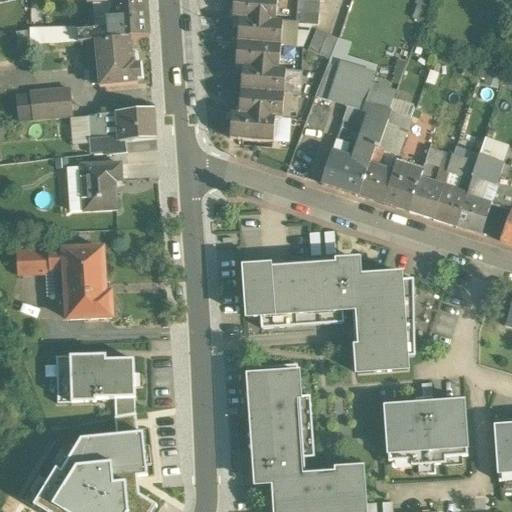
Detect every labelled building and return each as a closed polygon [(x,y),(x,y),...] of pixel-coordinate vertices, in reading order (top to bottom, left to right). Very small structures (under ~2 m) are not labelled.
[(146,0),(120,0),(111,1),(113,32),(114,41),(130,39),(149,38),(146,0)] [(235,0),(233,20),(240,20),(236,68),(243,69),(239,116),(233,115),(231,140),(273,144),(275,120),(282,121),(286,72),(279,72),(283,24),(276,23),(278,0),(235,0)] [(325,0),(302,0),(303,2),(298,2),(296,26),(319,28),(321,3),(325,4),(325,0)] [(113,32),(78,35),(79,44),(95,42),(114,41),(113,32)] [(309,53),(330,62),(339,40),(317,32),(309,53)] [(133,63),(130,39),(114,41),(95,42),(100,90),(137,86),(137,81),(142,81),(140,67),(135,67),(135,63),(133,63)] [(340,70),(328,66),(315,98),(348,109),(370,116),(387,122),(394,103),(396,95),(373,86),(376,76),(342,65),(340,70)] [(68,91),(32,95),(35,124),(71,120),(68,91)] [(414,110),(394,103),(387,122),(389,123),(388,127),(406,133),(414,110)] [(370,116),(348,109),(343,122),(365,129),(370,116)] [(154,111),(117,115),(119,144),(119,145),(126,144),(156,141),(154,111)] [(117,115),(101,117),(104,145),(119,144),(117,115)] [(365,129),(353,165),(368,170),(369,170),(370,169),(376,151),(379,152),(388,127),(389,123),(387,122),(370,116),(365,129)] [(101,117),(88,118),(91,157),(103,155),(105,155),(104,145),(101,117)] [(406,133),(388,127),(379,152),(384,153),(400,157),(406,140),(404,139),(406,133)] [(119,144),(104,145),(105,155),(103,155),(103,157),(127,155),(126,144),(119,145),(119,144)] [(349,148),(336,144),(331,158),(344,162),(349,148)] [(444,149),(431,145),(426,164),(431,165),(438,167),(444,149)] [(379,152),(376,151),(370,169),(376,171),(378,165),(379,165),(384,153),(379,152)] [(479,158),(462,153),(459,161),(476,166),(479,158)] [(504,165),(479,156),(479,158),(476,166),(478,167),(501,174),(504,165)] [(448,157),(439,183),(446,186),(450,172),(454,159),(448,157)] [(344,162),(331,158),(322,185),(359,197),(368,170),(353,165),(344,162)] [(459,161),(454,159),(450,172),(463,176),(474,179),(478,167),(476,166),(459,161)] [(431,165),(426,164),(423,173),(420,184),(427,186),(432,169),(431,165)] [(497,186),(491,206),(498,208),(500,200),(501,200),(510,172),(510,168),(504,166),(504,165),(501,174),(497,186)] [(423,173),(397,166),(394,177),(384,205),(412,214),(420,184),(423,173)] [(119,167),(80,169),(83,214),(115,212),(113,184),(120,183),(119,167)] [(501,174),(478,167),(474,179),(483,182),(497,186),(501,174)] [(376,171),(370,169),(369,170),(368,170),(359,197),(384,205),(394,177),(376,171)] [(511,172),(510,172),(501,200),(500,200),(498,208),(511,213),(511,211),(511,172)] [(474,179),(463,176),(458,190),(459,190),(469,193),(474,179)] [(483,182),(474,179),(469,193),(467,199),(477,202),(483,182)] [(427,186),(420,184),(412,214),(435,221),(444,191),(427,186)] [(469,193),(459,190),(457,195),(467,199),(469,193)] [(457,195),(444,191),(435,221),(458,229),(467,199),(457,195)] [(477,202),(467,199),(458,229),(481,237),(491,206),(477,202)] [(511,214),(500,243),(511,246),(511,214)] [(104,251),(50,253),(51,273),(57,273),(58,299),(68,298),(69,322),(113,320),(111,295),(106,295),(104,251)] [(50,253),(18,255),(19,277),(51,276),(51,273),(50,253)] [(336,264),(244,270),(247,320),(261,319),(261,331),(343,326),(343,314),(360,312),(361,326),(354,327),(357,375),(407,372),(407,358),(414,358),(414,280),(401,281),(400,277),(359,279),(358,260),(336,262),(336,264)] [(107,358),(57,359),(58,405),(97,404),(97,401),(115,401),(135,401),(134,362),(107,362),(107,358)] [(297,367),(247,370),(254,487),(274,486),(275,511),(365,511),(363,470),(336,472),(337,479),(306,481),(304,460),(315,459),(314,442),(307,442),(305,415),(312,415),(311,397),(299,398),(297,367)] [(415,407),(385,409),(389,464),(411,463),(411,469),(447,467),(446,460),(468,458),(464,404),(433,406),(433,400),(415,402),(415,407)] [(135,401),(115,401),(116,419),(136,415),(135,401)] [(116,419),(117,437),(136,435),(136,415),(116,419)] [(511,427),(496,429),(500,484),(511,483),(511,427)] [(55,473),(33,508),(38,511),(160,511),(139,498),(137,480),(147,479),(143,435),(136,435),(117,437),(81,441),(60,476),(55,473)]
